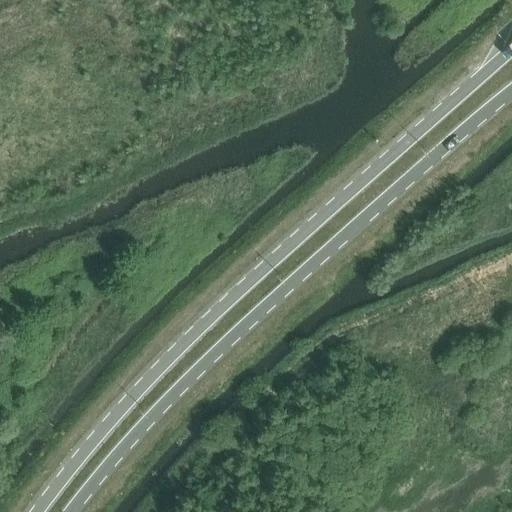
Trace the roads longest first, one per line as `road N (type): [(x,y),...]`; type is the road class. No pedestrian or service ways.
road 1 (primary): [(511,52),(197,333),(104,426),(35,511)]
road 2 (primary): [(72,511),(215,353),(511,92)]
